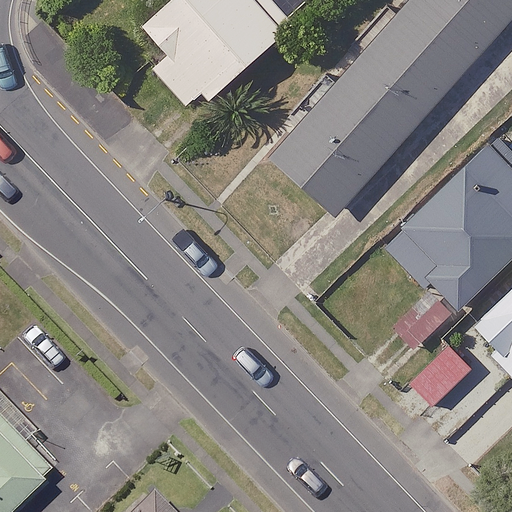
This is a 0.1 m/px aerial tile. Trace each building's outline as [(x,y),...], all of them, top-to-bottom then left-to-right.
[(322,1),(320,0),(172,0),(147,22),(172,50),(156,63),(197,110),(322,1)] [(511,19),(511,0),(412,0),(274,155),(339,213),(511,19)] [(511,161),(492,141),(388,243),(433,289),(393,329),(416,352),(511,258),(511,161)] [(511,286),(472,325),(511,366),(511,286)] [(470,368),(446,343),(411,378),(436,403),(470,368)] [(0,395),(0,511),(7,511),(51,471),(22,439),(32,429),(0,395)] [(181,511),(159,490),(136,511),(181,511)]
